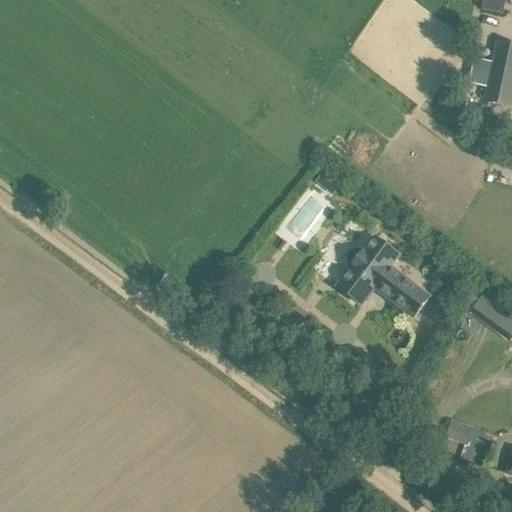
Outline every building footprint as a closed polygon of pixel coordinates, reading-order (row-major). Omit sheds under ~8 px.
[(506,0),(483,0),(481,10),(503,15),(506,0)] [(511,47),(495,43),(486,85),(511,91),(511,47)] [(510,108),(511,97),(511,91),(486,85),(482,102),(510,108)] [(484,117),(479,140),(494,143),(500,120),(484,117)] [(319,176),(312,184),(329,198),(336,190),(319,176)] [(351,271),(338,289),(360,306),(374,288),(414,319),(429,300),(388,269),(398,257),(375,240),(366,252),(365,251),(364,253),(356,251),(353,253),(348,259),(348,262),(349,266),(352,269),(350,271),(351,271)] [(452,419),(447,434),(466,440),(471,425),(452,419)]
